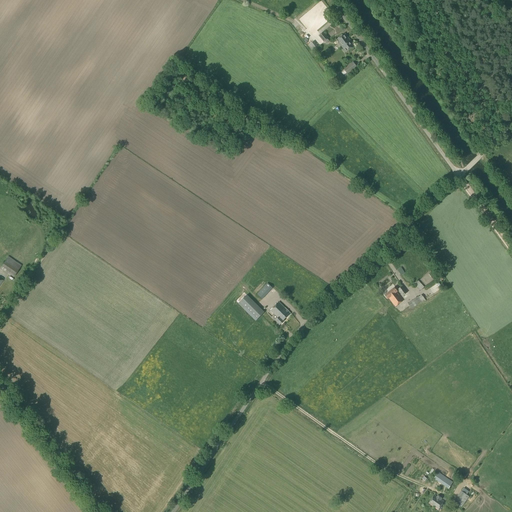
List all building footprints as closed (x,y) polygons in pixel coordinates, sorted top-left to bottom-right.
[(324,43),(329,39),(323,32),(319,36),(324,43)] [(346,53),(354,46),(345,34),(336,40),(346,53)] [(344,64),(345,66),(343,68),(344,70),(346,73),(348,75),(357,68),(352,61),(350,63),(348,61),(344,64)] [(8,257),(5,261),(18,270),(21,266),(8,257)] [(420,291),(424,287),(418,280),(415,283),(417,286),(417,287),(420,291)] [(269,292),(273,288),(267,283),(264,287),(269,292)] [(402,296),(407,292),(402,286),(397,290),(402,296)] [(403,301),(397,292),(394,288),(385,295),(388,299),(389,298),(395,307),(403,301)] [(250,298),(247,295),(238,304),(241,307),(250,298)] [(418,297),(408,304),(411,309),(422,302),(418,297)] [(285,308),(279,302),(271,311),(277,317),(278,316),(280,317),(276,321),(281,325),(284,321),(291,313),(285,308)] [(261,309),(252,318),(256,321),(265,312),(261,309)] [(449,488),(451,485),(436,475),(434,478),(449,488)] [(465,494),(459,502),(463,505),(469,497),(465,494)] [(437,497),(435,495),(428,504),(438,510),(444,502),(441,500),(442,498),(438,496),(437,497)]
